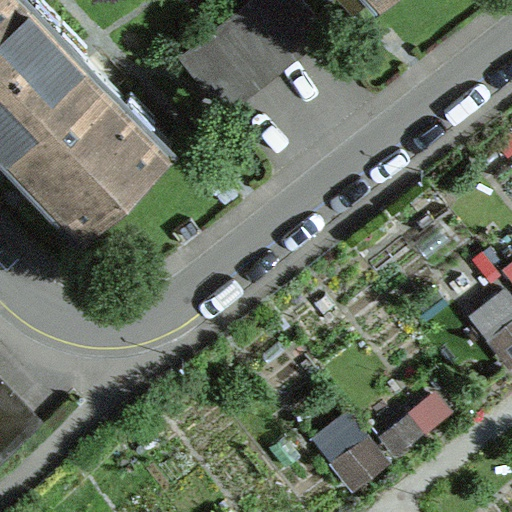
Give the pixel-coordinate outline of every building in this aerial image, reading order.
[(0,0),(0,78),(7,72),(4,69),(56,20),(36,0),(0,0)] [(304,0),(248,0),(232,13),(272,61),(287,49),(322,22),(304,0)] [(232,13),(182,53),(220,102),(238,88),(272,61),(232,13)] [(171,140),(56,20),(4,69),(7,72),(0,78),(0,136),(7,144),(83,224),(171,140)] [(0,382),(0,456),(37,421),(0,382)]
